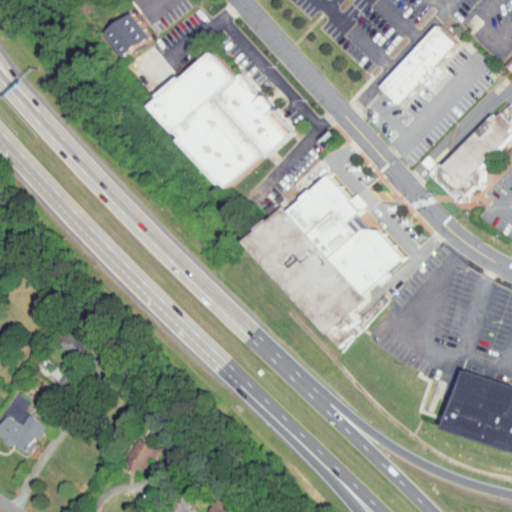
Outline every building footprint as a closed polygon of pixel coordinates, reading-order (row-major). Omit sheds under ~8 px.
[(139,29),(120,5),(95,25),(114,50),(139,29)] [(154,37),(135,13),(109,33),(128,57),(154,37)] [(425,60),(447,35),(428,18),(371,79),(391,97),(413,73),(417,77),(429,64),(425,60)] [(437,67),(459,43),(440,25),(383,87),(403,105),(425,81),(429,84),(441,71),(437,67)] [(511,74),(511,40),(495,58),(511,74)] [(152,105),(229,190),(296,129),(242,70),(235,76),(212,50),(152,105)] [(411,156),(443,188),(443,195),(459,195),(459,188),(472,175),(472,165),(469,162),(478,153),(478,151),(511,117),(511,104),(506,104),(499,97),(487,108),(482,108),(433,157),(427,157),(418,148),(411,156)] [(251,238),(344,345),(359,332),(354,327),(368,315),(362,307),(374,296),(369,290),(409,255),(366,205),(370,202),(360,191),(354,197),(332,172),(290,208),(288,206),(251,238)] [(48,337),(63,353),(78,340),(63,323),(48,337)] [(511,448),(511,383),(471,369),(451,427),(511,448)] [(37,420),(17,409),(11,418),(0,411),(0,437),(21,449),(28,437),(27,437),(37,420)] [(146,443),(124,432),(112,458),(129,467),(137,450),(142,452),(146,443)] [(195,509),(200,511),(213,511),(220,501),(205,492),(195,509)]
